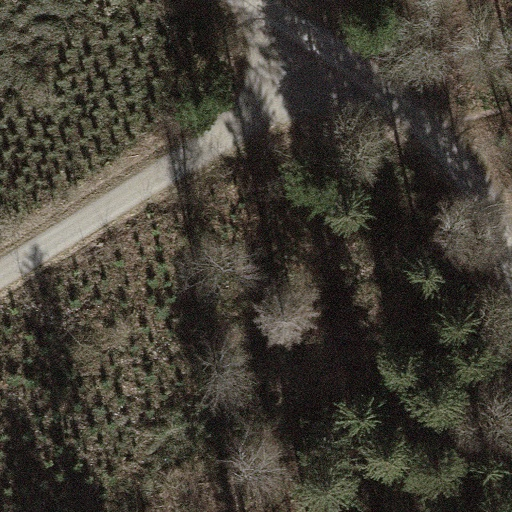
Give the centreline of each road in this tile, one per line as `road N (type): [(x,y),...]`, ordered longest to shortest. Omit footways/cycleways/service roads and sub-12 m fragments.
road 1 (track): [(315,47),(244,121),(0,273)]
road 2 (track): [(511,260),(481,201),(427,131),(315,47)]
